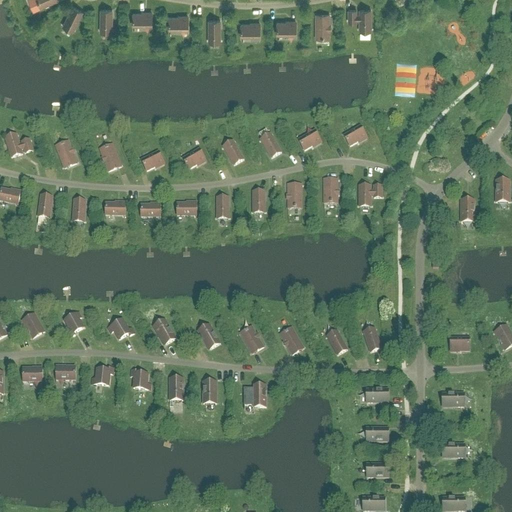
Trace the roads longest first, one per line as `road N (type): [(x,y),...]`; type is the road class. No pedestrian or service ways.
road 1 (residential): [(439,196),(357,162),(143,190),(0,172)]
road 2 (residential): [(420,370),(249,370),(82,353),(0,358)]
road 3 (residential): [(420,370),(421,240),(439,196)]
road 4 (residential): [(414,511),(420,370)]
road 5 (residential): [(312,0),(184,0)]
